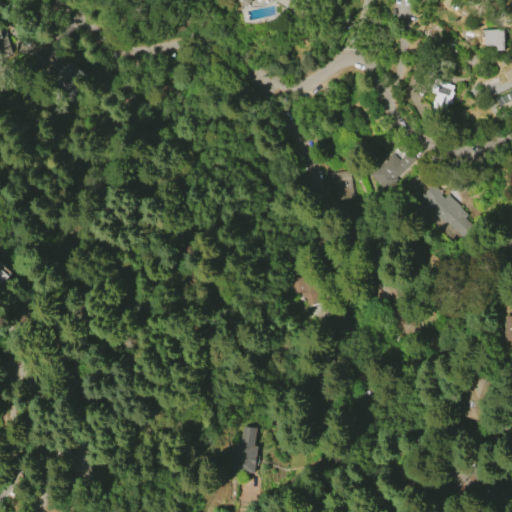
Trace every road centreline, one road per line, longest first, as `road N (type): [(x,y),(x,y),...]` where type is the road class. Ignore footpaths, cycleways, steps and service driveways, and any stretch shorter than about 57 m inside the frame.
road 1 (residential): [(499,511),(405,421),(333,206),(270,97),(212,52),(125,48),(42,0)]
road 2 (residential): [(511,140),(472,153),(428,143),(393,118),(347,64),(320,69),(270,97)]
road 3 (residential): [(33,511),(40,496),(21,388),(0,343)]
